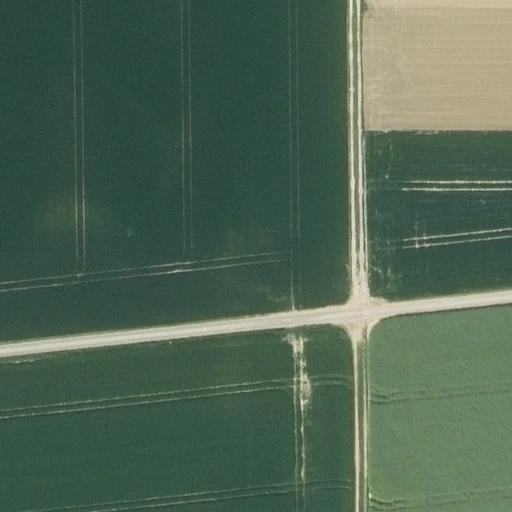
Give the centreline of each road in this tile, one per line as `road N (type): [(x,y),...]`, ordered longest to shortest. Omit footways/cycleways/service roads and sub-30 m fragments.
road 1 (track): [(511,298),(0,351)]
road 2 (track): [(354,0),(363,511)]
